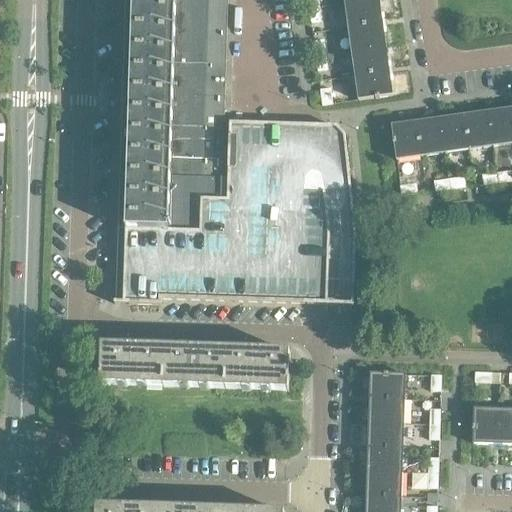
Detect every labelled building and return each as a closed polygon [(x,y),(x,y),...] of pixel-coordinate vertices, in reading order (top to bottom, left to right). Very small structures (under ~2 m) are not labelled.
[(137,0),(128,306),(160,307),(161,301),(304,305),(306,223),(326,224),(352,223),(341,135),(333,126),(224,123),(227,0),(137,0)] [(317,0),(307,0),(309,10),(319,9),(317,0)] [(383,24),(379,0),(344,5),(348,29),(383,24)] [(321,24),(319,9),(309,10),(311,25),(321,24)] [(386,48),(383,24),(348,29),(351,53),(386,48)] [(315,58),(326,57),(324,41),(313,43),(315,58)] [(389,72),(386,48),(351,53),(355,77),(389,72)] [(328,72),(326,57),(315,58),(318,73),(328,72)] [(393,97),(389,72),(355,77),(358,102),(375,100),(375,101),(379,100),(379,99),(393,97)] [(332,106),(332,105),(330,91),(320,91),(323,108),(332,106)] [(511,146),(511,110),(489,114),(493,149),(511,146)] [(493,149),(489,114),(465,117),(469,152),(493,149)] [(469,152),(465,117),(441,120),(445,155),(469,152)] [(445,155),(441,120),(417,124),(421,158),(445,155)] [(421,158),(417,124),(392,127),(393,141),(393,145),(394,145),(396,162),(421,158)] [(511,172),(497,175),(498,185),(511,182),(511,172)] [(483,187),(498,185),(497,175),(482,177),(483,187)] [(464,179),(449,181),(450,191),(465,189),(464,179)] [(435,193),(450,191),(449,181),(434,183),(435,193)] [(401,198),(417,196),(416,186),(400,188),(401,198)] [(163,389),(164,349),(101,347),(100,387),(163,389)] [(226,351),(164,349),(163,389),(225,391),(226,351)] [(289,353),(226,351),(225,391),(288,392),(289,353)] [(370,375),(369,400),(404,402),(404,378),(405,378),(405,376),(388,376),(388,375),(384,375),(384,376),(370,375)] [(491,385),(491,375),(475,375),(475,385),(491,385)] [(431,393),(441,394),(441,378),(431,377),(431,393)] [(403,426),(404,402),(369,400),(369,425),(403,426)] [(440,427),(440,412),(430,411),(430,427),(440,427)] [(498,447),(499,412),(475,412),(475,411),(474,411),(473,428),(472,428),(472,432),(473,432),(473,446),(498,447)] [(511,447),(511,412),(499,412),(498,447),(511,447)] [(402,450),(403,426),(369,425),(368,449),(402,450)] [(439,442),(440,427),(430,427),(429,442),(439,442)] [(401,474),(402,450),(368,449),(367,473),(401,474)] [(429,460),(428,475),(438,476),(439,460),(429,460)] [(400,499),(401,474),(367,473),(366,498),(400,499)] [(438,491),(438,476),(428,475),(428,490),(438,491)] [(400,511),(400,499),(366,498),(365,511),(400,511)]
